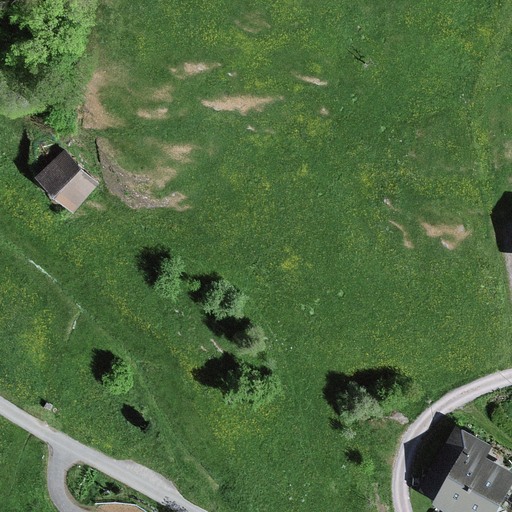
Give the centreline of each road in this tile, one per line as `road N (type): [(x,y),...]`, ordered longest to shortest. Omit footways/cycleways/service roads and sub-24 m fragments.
road 1 (track): [(511,8),(473,117),(482,190),(511,290)]
road 2 (residential): [(188,511),(0,406)]
road 3 (track): [(404,511),(403,470),(420,427),(446,404),(511,376)]
